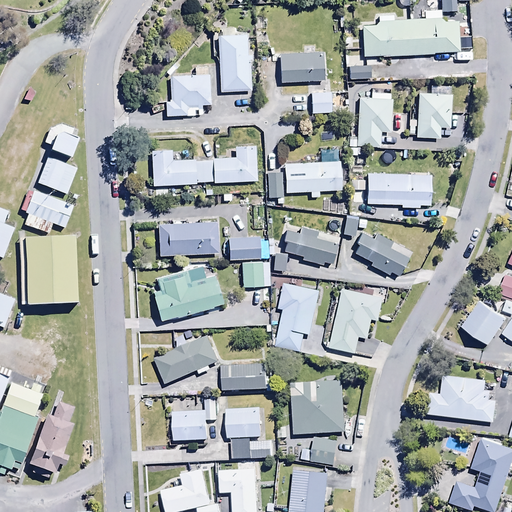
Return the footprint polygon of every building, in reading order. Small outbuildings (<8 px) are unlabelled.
[(455,0),(440,0),(441,13),(456,13),(455,0)] [(442,23),(440,11),(424,12),(424,21),(393,22),(393,17),(378,17),(378,23),(376,27),(362,27),(363,58),(433,56),(433,54),(460,53),(459,23),(442,23)] [(246,35),(217,37),(220,94),(250,92),(246,35)] [(322,44),(279,47),(281,76),(324,73),(322,44)] [(369,67),(349,68),(349,81),(370,80),(369,67)] [(166,118),(185,117),(185,107),(209,106),(208,68),(195,69),(195,76),(170,77),(171,103),(165,103),(166,118)] [(332,86),(311,86),(311,105),(332,105),(332,86)] [(430,95),(418,94),(415,138),(440,140),(441,129),(449,129),(451,88),(430,86),(430,95)] [(370,100),(359,99),(357,147),(379,148),(380,133),(390,134),(391,101),(390,101),(390,96),(371,95),(370,100)] [(75,138),(54,130),(46,150),(68,158),(75,138)] [(256,182),(255,147),(235,148),(235,160),(212,161),(213,184),(256,182)] [(150,152),(152,187),(212,184),(211,161),(171,163),(171,151),(150,152)] [(74,170),(47,160),(38,183),(65,194),(74,170)] [(340,162),(284,166),(285,194),(309,192),(310,199),(318,199),(318,193),(341,191),(340,162)] [(431,175),(367,173),(366,205),(401,206),(400,209),(420,209),(420,207),(430,207),(431,175)] [(282,174),(268,174),(268,199),(282,199),(282,174)] [(70,207),(34,193),(24,217),(61,231),(70,207)] [(357,218),(346,216),(342,235),(354,237),(357,218)] [(218,223),(158,225),(159,256),(219,254),(218,223)] [(14,230),(0,224),(0,262),(1,263),(14,230)] [(303,258),(302,260),(323,266),(323,263),(332,265),(340,239),(300,228),(298,235),(286,232),(283,243),(286,244),(283,253),(303,258)] [(413,255),(378,234),(374,241),(362,233),(356,243),(359,245),(354,254),(371,264),(370,266),(389,277),(391,273),(399,278),(413,255)] [(68,237),(22,239),(25,301),(71,299),(68,237)] [(259,237),(228,238),(229,260),(260,259),(259,237)] [(286,256),(274,255),(273,271),(284,272),(286,256)] [(270,287),(268,263),(242,265),(243,289),(270,287)] [(0,270),(1,268),(0,268),(0,325),(4,327),(14,301),(0,295),(0,270)] [(152,292),(161,323),(222,307),(212,268),(188,274),(187,271),(156,279),(159,290),(152,292)] [(511,279),(505,277),(499,296),(511,299),(511,279)] [(304,336),(309,337),(318,292),(283,285),(278,309),(284,310),(275,349),(300,354),(304,336)] [(341,290),(330,351),(371,359),(379,343),(368,339),(371,320),(379,322),(384,299),(341,290)] [(506,320),(481,300),(461,326),(487,346),(506,320)] [(511,320),(501,334),(511,342),(511,320)] [(165,386),(197,372),(199,376),(210,372),(208,367),(217,364),(205,338),(154,360),(165,386)] [(265,366),(221,368),(222,393),(266,391),(265,366)] [(0,404),(9,379),(0,375),(0,404)] [(430,394),(427,416),(493,425),(496,403),(489,402),(490,393),(484,392),(485,382),(443,377),(440,396),(430,394)] [(342,382),(290,385),(294,437),(345,433),(342,382)] [(8,383),(0,404),(0,407),(36,421),(45,397),(8,383)] [(205,413),(172,414),(173,442),(208,441),(207,422),(216,422),(216,400),(204,401),(205,413)] [(0,407),(0,468),(16,474),(36,421),(0,407)] [(226,410),(227,440),(262,439),(261,410),(226,410)] [(74,423),(49,414),(29,466),(54,475),(74,423)] [(301,450),(299,461),(333,467),(338,443),(314,438),(312,452),(301,450)] [(471,511),(473,508),(485,511),(494,511),(511,463),(511,450),(481,439),(470,470),(480,473),(475,488),(456,482),(448,504),(470,511),(471,511)] [(250,441),(231,442),(232,461),(271,459),(270,442),(250,443),(250,441)] [(325,511),(330,474),(294,470),(288,511),(325,511)] [(181,511),(210,506),(202,471),(180,475),(182,488),(161,492),(165,511),(181,511)] [(256,511),(255,471),(218,472),(220,495),(231,494),(231,511),(256,511)]
